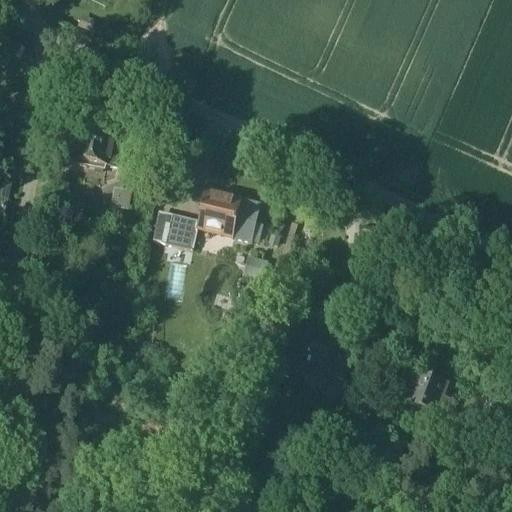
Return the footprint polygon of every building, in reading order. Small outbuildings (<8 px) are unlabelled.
[(75,133),(61,130),(55,162),(69,165),(75,133)] [(110,140),(75,133),(69,165),(70,165),(69,169),(83,172),(84,168),(104,172),(110,140)] [(123,142),(110,140),(104,172),(118,174),(123,142)] [(109,211),(123,211),(124,194),(110,193),(109,211)] [(243,205),(203,196),(196,227),(197,228),(196,234),(234,244),(243,205)] [(261,209),(243,205),(234,244),(253,247),(261,209)] [(184,224),(170,220),(164,250),(178,253),(184,224)] [(196,227),(184,224),(178,253),(191,256),(196,234),(197,228),(196,227)] [(267,267),(252,263),(248,279),(264,283),(267,267)] [(346,341),(306,327),(291,369),(331,383),(332,381),(346,341)] [(346,341),(332,381),(343,386),(357,345),(346,341)] [(448,389),(419,379),(408,410),(437,420),(448,389)]
